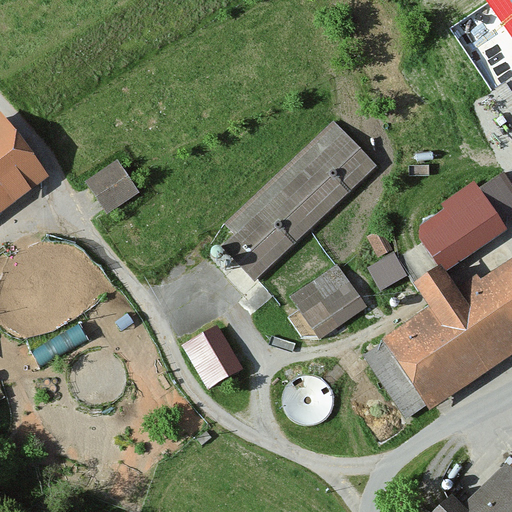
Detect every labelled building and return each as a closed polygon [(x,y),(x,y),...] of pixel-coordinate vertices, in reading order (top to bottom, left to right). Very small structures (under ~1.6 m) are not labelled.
[(489,125),(497,140),(511,133),(511,117),(511,115),(489,125)] [(377,176),(333,128),(222,230),(229,237),(218,247),(256,288),(377,176)] [(511,135),(500,142),(507,157),(511,155),(511,135)] [(0,226),(43,193),(0,138),(0,226)] [(84,192),(108,224),(140,201),(117,169),(84,192)] [(420,233),(419,250),(438,279),(504,238),(474,189),(440,210),(445,218),(420,233)] [(366,275),(379,299),(407,285),(382,236),(367,243),(379,268),(366,275)] [(366,316),(335,272),(286,307),(317,351),(366,316)] [(511,272),(458,310),(439,282),(411,301),(423,318),(379,349),(431,423),(511,366),(511,272)] [(181,353),(209,400),(243,380),(215,333),(181,353)] [(320,431),(328,424),(332,415),(332,404),(329,395),(322,388),(312,384),(298,385),(288,393),(282,405),(283,417),(289,427),(299,433),(309,434),(320,431)] [(511,511),(511,476),(508,480),(500,472),(460,511),(450,511),(448,509),(444,511),(511,511)]
